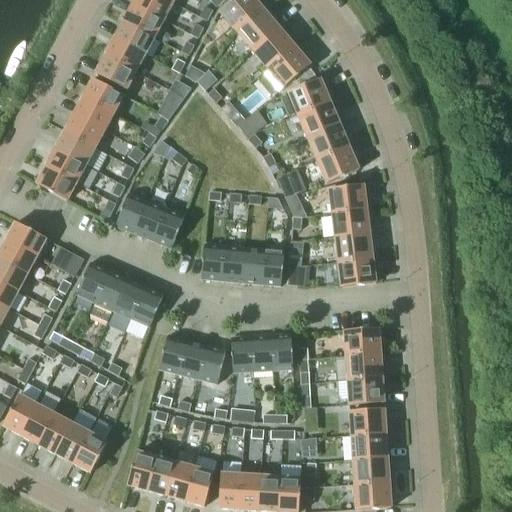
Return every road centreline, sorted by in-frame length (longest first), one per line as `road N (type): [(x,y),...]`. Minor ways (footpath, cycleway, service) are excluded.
road 1 (residential): [(420,302),(214,309),(183,299),(173,276),(0,192)]
road 2 (residential): [(420,302),(412,202),(387,117),(360,57),(320,0)]
road 3 (residential): [(432,511),(420,302)]
road 4 (residential): [(92,0),(0,179)]
